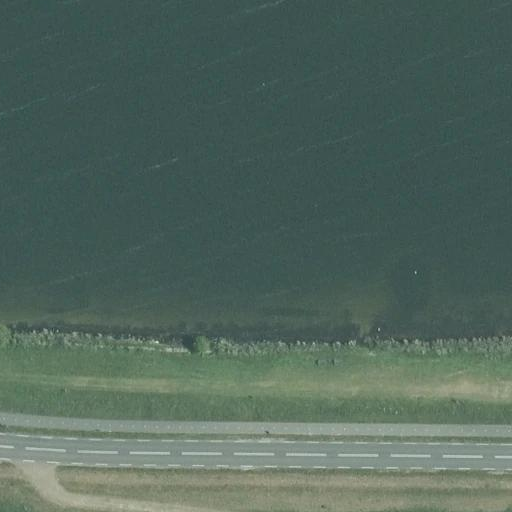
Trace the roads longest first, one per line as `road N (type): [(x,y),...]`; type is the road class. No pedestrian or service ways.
road 1 (secondary): [(0,444),(511,456)]
road 2 (track): [(192,511),(60,496),(41,486),(35,448)]
